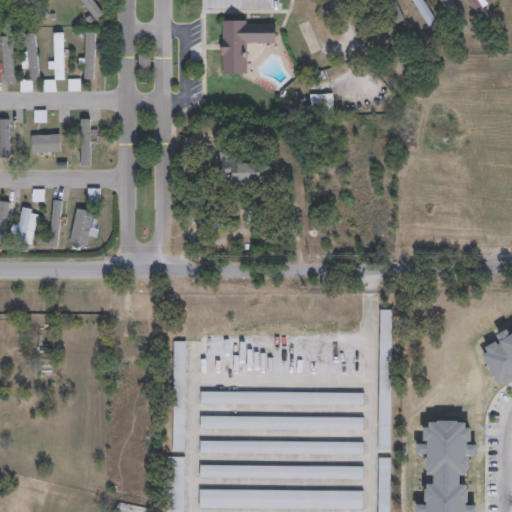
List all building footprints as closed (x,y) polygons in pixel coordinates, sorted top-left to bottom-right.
[(36,0),(47,15),(39,21),(23,0),(36,0)] [(365,0),(368,6),(362,8),(368,24),(361,27),(351,0),(365,0)] [(395,0),(405,21),(396,25),(384,0),(395,0)] [(423,0),(438,22),(429,27),(412,0),(423,0)] [(487,0),(489,2),(482,6),(490,17),(483,23),(467,0),(487,0)] [(247,22),(247,23),(276,23),(275,43),(248,43),(247,75),(223,75),(224,21),(247,22)] [(94,32),(93,80),(83,80),(84,32),(94,32)] [(34,34),(40,80),(33,81),(33,93),(20,93),(20,80),(30,80),(29,70),(22,70),(21,53),(27,53),(25,35),(34,34)] [(63,34),(64,81),(56,81),(56,92),(45,92),(44,80),(55,80),(55,70),(49,70),(49,62),(54,62),(54,34),(63,34)] [(150,54),(139,54),(139,70),(150,70),(150,54)] [(334,113),(311,114),(311,95),(333,95),(334,113)] [(16,126),(16,145),(11,145),(12,166),(0,166),(0,125),(10,125),(10,113),(23,113),(23,126),(16,126)] [(95,162),(76,162),(76,123),(94,123),(95,162)] [(253,165),(253,175),(259,175),(258,185),(232,185),(232,177),(219,176),(219,166),(236,167),(236,165),(253,165)] [(99,211),(97,223),(95,228),(98,228),(97,237),(89,236),(87,246),(81,245),(80,250),(71,248),(73,242),(69,241),(76,208),(95,212),(96,207),(96,200),(87,200),(88,188),(101,188),(101,200),(99,200),(99,211)] [(37,215),(35,224),(27,223),(23,243),(16,241),(22,209),(31,211),(30,214),(37,215)] [(128,302),(128,308),(148,308),(148,337),(122,337),(122,323),(129,323),(129,313),(122,313),(122,302),(128,302)] [(390,447),(378,447),(377,308),(389,308),(390,447)] [(511,373),(497,382),(477,346),(511,326),(511,373)] [(188,341),(186,450),(172,449),(175,341),(188,341)] [(363,404),(201,403),(201,391),(363,392),(363,404)] [(362,429),(200,428),(200,416),(363,417),(362,429)] [(459,511),(416,511),(416,420),(459,420),(459,511)] [(363,454),(199,452),(200,440),(363,441),(363,454)] [(390,456),(388,511),(374,511),(376,455),(390,456)] [(185,457),(183,511),(164,511),(166,456),(185,457)] [(362,479),(200,477),(200,464),(362,466),(362,479)] [(363,509),(199,507),(199,489),(363,491),(363,509)]
